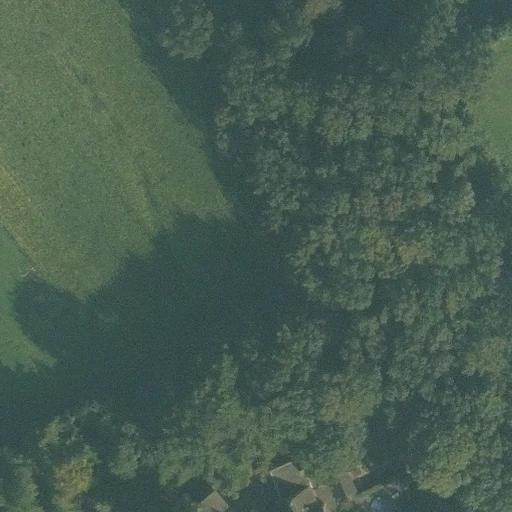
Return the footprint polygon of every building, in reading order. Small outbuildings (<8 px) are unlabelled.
[(349,426),(349,427),(350,427),(391,407),(382,389),(340,409),(349,426)] [(327,426),(332,435),(343,429),(339,420),(327,426)] [(332,435),(326,438),(333,452),(335,456),(359,444),(350,427),(349,427),(349,426),(343,429),(332,435)] [(305,466),(333,452),(326,438),(297,452),(304,466),(305,466)] [(270,464),(282,491),(304,481),(305,482),(310,480),(305,466),(304,466),(297,452),(270,464)] [(329,468),(338,491),(357,483),(348,461),(329,468)] [(328,511),(323,499),(314,503),(305,482),(304,481),(282,491),(278,492),(286,511),(328,511)]
